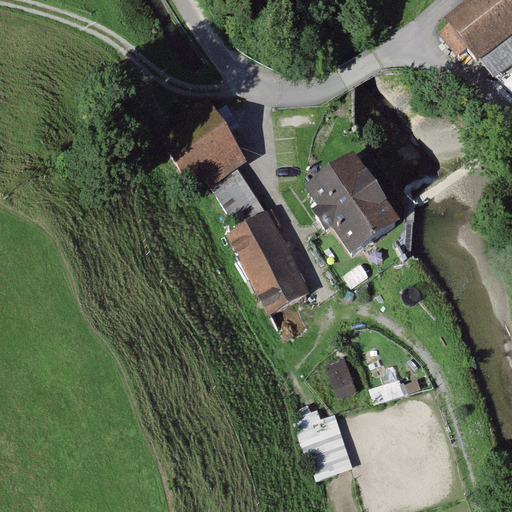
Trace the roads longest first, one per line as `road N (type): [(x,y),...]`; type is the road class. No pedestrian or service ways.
road 1 (track): [(6,0),(89,27),(185,90),(221,90),(244,75)]
road 2 (unknown): [(244,75),(272,187),(338,290)]
